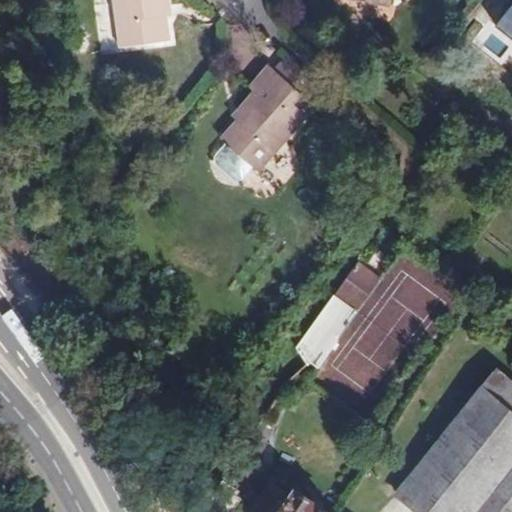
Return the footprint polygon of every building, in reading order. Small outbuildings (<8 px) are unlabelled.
[(115,0),(121,47),(169,41),(167,17),(172,16),(170,0),(115,0)] [(511,3),(494,27),(511,40),(511,3)] [(321,84),(288,55),(275,70),(270,65),(251,88),(255,92),(233,117),(238,121),(222,139),(227,144),(254,167),(259,171),(308,115),(310,112),(311,109),(311,105),(310,101),(309,99),(321,84)] [(254,167),(227,144),(215,157),(216,164),(235,180),(242,180),(254,167)] [(338,336),(379,276),(360,262),(317,322),(338,336)] [(511,511),(511,381),(498,370),(397,495),(418,511),(511,511)] [(265,446),(253,438),(223,483),(204,511),(229,511),(224,508),(247,474),(258,482),(267,470),(254,461),(265,446)] [(328,511),(294,489),(290,495),(270,482),(250,511),(328,511)]
